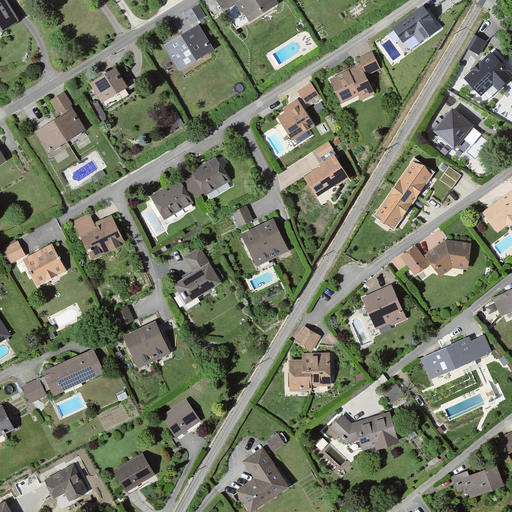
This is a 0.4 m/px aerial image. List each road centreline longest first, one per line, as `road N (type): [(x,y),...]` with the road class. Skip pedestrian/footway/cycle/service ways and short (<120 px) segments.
road 1 (residential): [(417,0),(115,190)]
road 2 (residential): [(511,170),(327,307)]
road 3 (residential): [(193,0),(0,117)]
road 4 (residential): [(511,276),(385,377)]
road 5 (residential): [(392,511),(511,417)]
